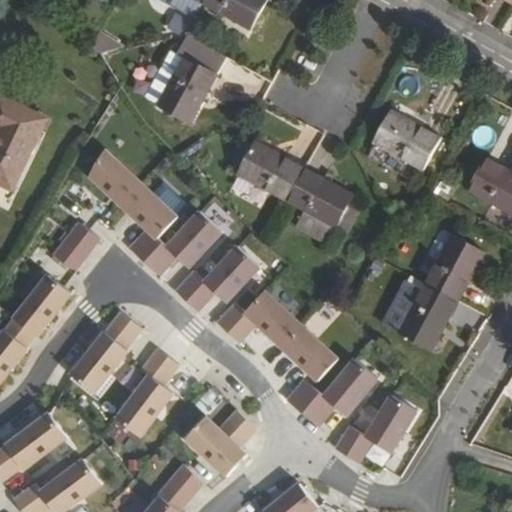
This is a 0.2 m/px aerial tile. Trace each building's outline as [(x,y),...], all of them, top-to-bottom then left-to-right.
[(202,0),(201,4),(248,30),(265,0),(202,0)] [(108,58),(118,42),(102,31),(91,47),(108,58)] [(225,57),(186,36),(176,53),(171,50),(144,98),(188,123),(225,57)] [(45,120),(0,96),(0,124),(1,125),(0,128),(0,182),(11,188),(45,120)] [(439,138),(390,112),(373,143),(421,169),(439,138)] [(236,174),(286,201),(304,169),(254,142),(236,174)] [(106,149),(90,176),(121,205),(142,183),(106,149)] [(511,213),(511,172),(505,169),(485,158),(468,190),(511,213)] [(304,169),(286,201),(334,227),(351,195),(304,169)] [(432,192),(446,200),(453,187),(439,179),(432,192)] [(178,217),(142,183),(121,205),(148,229),(130,248),(149,266),(167,247),(157,239),(178,217)] [(201,211),(167,247),(149,266),(160,276),(178,257),(189,268),(223,232),(201,211)] [(101,240),(80,223),(54,255),(75,272),(101,240)] [(437,262),(451,235),(438,228),(423,255),(437,262)] [(425,284),(457,301),(483,252),(451,235),(437,262),(425,284)] [(205,282),(187,301),(198,312),(216,293),(227,303),(261,267),(238,246),(205,282)] [(205,282),(193,272),(176,291),(187,301),(205,282)] [(50,273),(15,316),(37,334),(39,335),(74,292),(50,273)] [(430,349),(457,301),(425,284),(419,296),(398,333),(430,349)] [(382,325),(398,333),(419,296),(401,286),(382,325)] [(245,313),(246,314),(228,333),(239,343),(257,324),(282,347),(302,325),(265,291),(245,313)] [(228,333),(246,314),(245,313),(235,304),(217,323),(228,333)] [(143,328),(121,311),(71,375),(95,394),(129,351),(127,349),(143,328)] [(37,334),(15,316),(0,335),(0,384),(30,347),(28,345),(37,334)] [(339,359),(302,325),(282,347),(318,381),(339,359)] [(179,364),(157,348),(141,370),(149,375),(116,418),(140,436),(173,393),(163,385),(179,364)] [(315,389),(298,409),(319,427),(335,407),(348,417),(379,379),(355,359),(324,396),(315,389)] [(315,389),(304,379),(287,400),(298,409),(315,389)] [(391,453),(418,411),(392,394),(366,436),(350,426),(335,448),(358,463),(372,441),(391,453)] [(206,416),(186,438),(227,476),(247,454),(239,447),(257,428),(237,409),(219,428),(206,416)] [(69,436),(50,411),(0,448),(0,480),(1,482),(22,467),(24,469),(69,436)] [(36,483),(14,499),(23,511),(42,511),(51,505),(56,511),(63,511),(103,483),(85,458),(42,490),(36,483)] [(204,482),(183,463),(158,493),(161,495),(147,511),(180,511),(179,511),(204,482)] [(300,483),(263,511),(311,511),(319,506),(300,483)]
